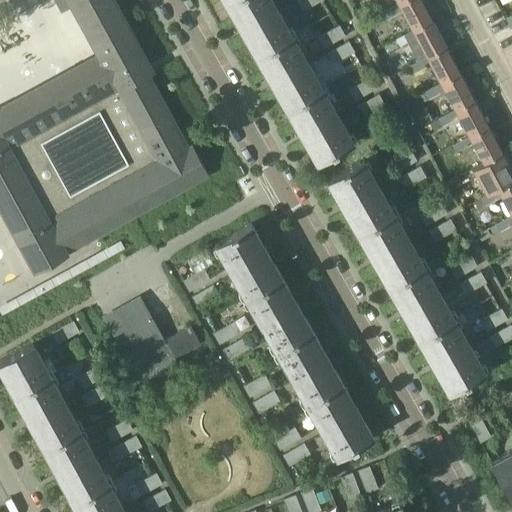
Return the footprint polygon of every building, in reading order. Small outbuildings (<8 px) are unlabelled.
[(209,175),(192,145),(191,143),(187,145),(186,146),(185,145),(147,74),(154,70),(154,69),(151,70),(113,0),(69,0),(99,54),(0,108),(0,194),(4,202),(0,207),(34,269),(32,270),(33,271),(67,252),(66,250),(135,212),(206,173),(208,176),(209,175)] [(54,0),(61,12),(70,7),(66,0),(54,0)] [(223,0),(254,53),(290,32),(272,0),(223,0)] [(310,6),(305,0),(296,0),(303,11),(310,6)] [(421,0),(404,0),(399,3),(413,29),(432,19),(421,0)] [(393,6),(382,12),(386,20),(397,14),(393,6)] [(404,34),(396,38),(400,46),(408,41),(418,61),(421,59),(427,56),(446,46),(432,19),(413,29),(404,34)] [(338,39),(345,35),(339,24),(332,28),(338,39)] [(338,39),(332,28),(325,32),(331,43),(338,39)] [(254,53),(285,107),(322,86),(290,32),(254,53)] [(331,43),(325,32),(318,37),(324,47),(331,43)] [(347,55),(354,51),(348,40),(341,44),(347,55)] [(347,55),(341,44),(334,48),(340,59),(347,55)] [(446,46),(427,56),(442,82),(460,72),(446,46)] [(340,59),(334,48),(327,53),(333,63),(340,59)] [(418,61),(410,65),(414,73),(425,67),(424,64),(421,59),(418,61)] [(460,72),(442,82),(456,109),(475,99),(460,72)] [(362,81),(368,92),(375,87),(369,77),(362,81)] [(368,92),(362,81),(355,85),(361,96),(368,92)] [(361,96),(355,85),(348,89),(354,100),(361,96)] [(435,85),(424,91),(424,92),(427,96),(428,99),(429,99),(440,93),(435,85)] [(285,107),(307,145),(316,162),(353,141),(322,86),(285,107)] [(377,108),(384,103),(378,93),(371,97),(377,108)] [(377,108),(371,97),(364,101),(370,112),(377,108)] [(475,99),(456,109),(470,135),(489,125),(475,99)] [(370,112),(364,101),(357,106),(363,116),(370,112)] [(425,105),(409,114),(417,128),(433,119),(425,105)] [(439,119),(430,123),(434,131),(454,120),(449,112),(438,117),(439,119)] [(489,125),(470,135),(484,162),(503,152),(489,125)] [(463,138),(452,144),(456,152),(457,152),(468,146),(463,138)] [(409,164),(416,160),(410,149),(403,153),(409,164)] [(484,162),(473,168),(487,194),(492,191),(498,188),(511,180),(511,168),(503,152),(484,162)] [(409,164),(403,153),(396,157),(402,168),(409,164)] [(356,232),(393,211),(362,157),(326,178),(356,232)] [(402,168),(396,157),(389,161),(395,172),(402,168)] [(418,180),(424,176),(425,175),(419,165),(412,169),(418,180)] [(418,180),(412,169),(405,173),(411,184),(418,180)] [(411,184),(405,173),(398,177),(404,188),(411,184)] [(450,188),(460,182),(457,177),(447,183),(450,188)] [(511,180),(498,188),(511,214),(511,180)] [(492,191),(481,197),(482,198),(485,204),(496,199),(492,191)] [(482,198),(474,201),(478,208),(485,204),(482,198)] [(439,217),(446,213),(440,202),(433,206),(439,217)] [(439,217),(433,206),(426,210),(432,221),(439,217)] [(432,221),(426,210),(419,214),(425,225),(432,221)] [(424,264),(393,211),(356,232),(387,285),(424,264)] [(506,217),(489,227),(493,234),(510,225),(506,217)] [(448,232),(454,230),(456,228),(450,218),(443,222),(448,232)] [(245,296),(282,275),(251,222),(214,243),(245,296)] [(448,232),(443,222),(435,226),(441,236),(448,232)] [(441,236),(435,226),(428,230),(434,240),(441,236)] [(470,270),(477,265),(471,255),(464,259),(470,270)] [(470,270),(464,259),(457,263),(463,274),(470,270)] [(463,274),(457,263),(449,267),(456,278),(463,274)] [(418,339),(454,318),(424,264),(387,285),(418,339)] [(196,272),(202,282),(209,278),(203,268),(196,272)] [(486,282),(480,271),(473,275),(479,286),(486,282)] [(202,282),(196,272),(189,276),(195,286),(202,282)] [(275,350),(312,329),(282,275),(245,296),(275,350)] [(479,286),(473,275),(466,279),(472,290),(479,286)] [(195,286),(189,276),(182,280),(188,290),(195,286)] [(472,290),(466,279),(459,283),(465,294),(472,290)] [(206,288),(212,298),(219,294),(213,284),(206,288)] [(199,292),(205,302),(212,298),(206,288),(199,292)] [(205,302),(199,292),(192,296),(198,306),(205,302)] [(200,343),(190,325),(164,339),(140,297),(104,317),(139,381),(176,360),(175,358),(200,343)] [(500,322),(507,318),(501,307),(494,312),(500,322)] [(500,322),(494,312),(487,316),(493,326),(500,322)] [(493,326),(487,316),(480,320),(486,330),(493,326)] [(485,371),(454,318),(418,339),(448,392),(485,371)] [(71,335),(79,331),(73,320),(66,324),(71,335)] [(227,325),(233,335),(240,331),(234,321),(227,325)] [(71,335),(66,324),(59,328),(64,338),(71,335)] [(511,336),(511,326),(510,324),(503,328),(509,338),(511,336)] [(233,335),(227,325),(220,329),(226,339),(233,335)] [(64,338),(59,328),(51,331),(57,342),(64,338)] [(502,342),(509,338),(503,328),(496,332),(502,342)] [(226,339),(220,329),(212,333),(218,343),(226,339)] [(306,403),(343,382),(312,329),(275,350),(306,403)] [(495,346),(502,342),(496,332),(489,336),(495,346)] [(236,341),(242,351),(249,347),(243,337),(236,341)] [(260,337),(251,342),(254,348),(264,343),(260,337)] [(242,351),(236,341),(229,345),(235,355),(242,351)] [(0,369),(6,380),(11,389),(48,369),(33,342),(0,359),(0,369)] [(235,355),(229,345),(222,349),(228,359),(235,355)] [(96,380),(103,376),(97,365),(90,369),(96,380)] [(78,424),(48,369),(11,389),(35,433),(41,445),(78,424)] [(96,380),(90,369),(83,373),(89,384),(96,380)] [(89,384),(83,373),(76,377),(82,387),(89,384)] [(257,378),(263,388),(270,384),(264,374),(257,378)] [(263,388),(257,378),(250,381),(256,392),(263,388)] [(105,396),(112,392),(106,381),(99,385),(105,396)] [(256,392),(250,381),(243,386),(249,396),(256,392)] [(343,382),(306,403),(336,456),(373,435),(343,382)] [(105,396),(99,385),(92,389),(98,400),(105,396)] [(98,400),(92,389),(85,393),(91,404),(98,400)] [(266,394),(272,404),(279,400),(273,389),(266,394)] [(85,393),(81,396),(87,406),(91,404),(85,393)] [(259,398),(265,408),(272,404),(266,394),(259,398)] [(265,408),(259,398),(252,402),(258,412),(265,408)] [(479,415),(468,420),(472,427),(483,422),(479,415)] [(125,433),(132,429),(126,418),(119,422),(125,433)] [(125,433),(119,422),(112,426),(118,437),(125,433)] [(487,429),(483,422),(472,427),(476,435),(487,429)] [(108,480),(78,424),(41,445),(60,479),(71,500),(108,480)] [(118,437),(112,426),(105,430),(111,441),(118,437)] [(287,430),(293,441),(300,437),(294,426),(287,430)] [(487,429),(476,435),(480,442),(490,436),(487,429)] [(286,445),(293,441),(287,430),(280,434),(286,445)] [(279,449),(286,445),(280,434),(273,438),(279,449)] [(134,449),(141,445),(135,435),(128,439),(134,449)] [(134,449),(128,439),(121,443),(127,453),(134,449)] [(296,446),(302,457),(309,453),(303,442),(296,446)] [(127,453),(121,443),(114,446),(120,457),(127,453)] [(295,461),(302,457),(296,446),(289,450),(295,461)] [(511,496),(511,448),(489,461),(509,498),(511,496)] [(295,461),(289,450),(282,454),(288,465),(295,461)] [(369,465),(357,469),(360,477),(372,473),(369,465)] [(154,487),(162,483),(156,472),(149,476),(154,487)] [(352,472),(340,476),(343,484),(354,479),(352,472)] [(374,480),(372,473),(360,477),(363,485),(374,480)] [(154,487),(149,476),(142,480),(147,490),(154,487)] [(357,487),(354,479),(343,484),(346,491),(357,487)] [(125,511),(108,480),(71,500),(77,511),(125,511)] [(147,490),(142,480),(134,484),(140,494),(147,490)] [(377,488),(374,480),(363,485),(366,492),(377,488)] [(312,487),(300,492),(303,499),(315,495),(312,487)] [(357,487),(346,491),(349,499),(360,495),(357,487)] [(163,503),(170,499),(165,488),(157,492),(163,503)] [(327,488),(316,492),(320,503),(331,499),(327,488)] [(163,503),(157,492),(150,496),(156,507),(163,503)] [(295,494),(283,498),(286,506),(297,502),(295,494)] [(318,502),(315,495),(303,499),(306,507),(318,502)] [(156,507),(150,496),(143,500),(149,511),(156,507)] [(292,511),(300,509),(297,502),(286,506),(288,511),(292,511)] [(315,511),(321,510),(318,502),(306,507),(308,511),(315,511)] [(375,511),(404,511),(401,502),(375,511)]
